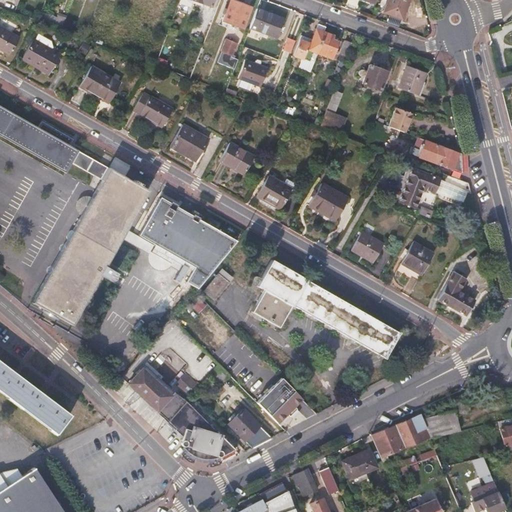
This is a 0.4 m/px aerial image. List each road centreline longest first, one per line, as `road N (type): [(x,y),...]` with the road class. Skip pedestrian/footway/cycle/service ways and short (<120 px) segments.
road 1 (residential): [(477,348),(0,72)]
road 2 (residential): [(199,498),(459,367)]
road 3 (residential): [(0,302),(199,498)]
road 4 (tertiary): [(464,56),(511,245)]
road 5 (residential): [(295,0),(464,56)]
